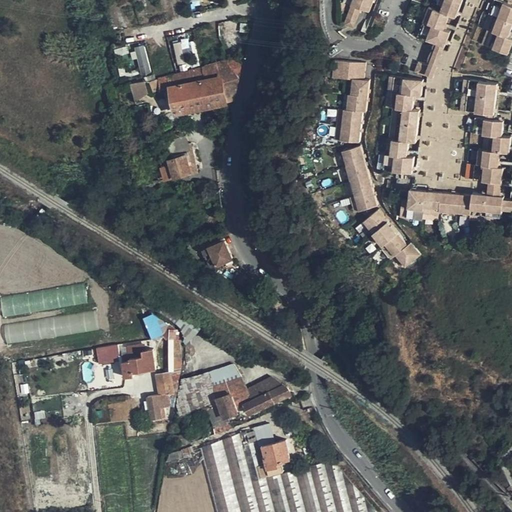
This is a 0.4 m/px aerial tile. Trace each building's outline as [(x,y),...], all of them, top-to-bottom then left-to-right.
[(356,0),(350,16),(360,19),(364,7),(371,9),(374,0),(356,0)] [(425,38),(446,45),(451,48),(456,33),(449,31),(455,17),(462,20),(469,0),(449,0),(445,13),(435,10),(425,38)] [(511,3),(502,0),(501,0),(496,14),(501,16),(496,30),(501,33),(496,47),(511,53),(511,3)] [(501,16),(496,14),(491,29),(496,30),(501,16)] [(360,19),(350,16),(347,24),(357,28),(360,19)] [(501,33),(496,30),(490,45),(496,47),(501,33)] [(146,42),(136,46),(145,72),(155,69),(146,42)] [(451,48),(446,45),(437,68),(435,76),(434,78),(440,80),(451,48)] [(243,65),(238,57),(150,81),(157,96),(158,90),(173,87),(173,86),(222,77),(227,103),(235,101),(243,65)] [(350,108),(348,107),(346,123),(345,139),(364,141),(366,109),(369,109),(372,78),(366,77),(368,60),(338,58),(337,75),(356,76),(355,92),(352,92),(350,108)] [(435,76),(437,68),(425,66),(423,74),(435,76)] [(179,112),(227,103),(222,77),(173,86),(173,87),(179,112)] [(147,79),(133,82),(137,102),(151,99),(147,79)] [(431,82),(401,80),(400,95),(399,110),(404,111),(401,143),(396,142),(395,158),(393,174),(423,177),(424,160),(414,159),(416,144),(426,145),(429,113),(422,112),(423,97),(430,98),(431,82)] [(505,84),(478,81),(476,97),(475,113),(502,116),(505,84)] [(484,135),(493,136),(500,137),(498,151),(492,151),(489,150),(488,167),(485,167),(483,181),(502,182),(511,182),(511,169),(510,169),(511,152),(511,122),(485,120),(484,135)] [(166,139),(167,143),(188,136),(187,133),(166,139)] [(165,165),(168,177),(191,171),(189,165),(193,164),(189,151),(192,151),(188,136),(167,143),(171,157),(168,158),(170,164),(165,165)] [(378,179),(367,150),(349,157),(360,186),(378,179)] [(476,177),(477,162),(468,162),(466,176),(476,177)] [(189,165),(191,171),(191,174),(199,172),(196,163),(193,164),(189,165)] [(511,197),(511,182),(502,182),(501,197),(511,197)] [(394,228),(379,186),(362,192),(377,235),(381,233),(386,248),(402,242),(397,227),(394,228)] [(511,197),(501,197),(484,195),(484,198),(421,192),(420,202),(414,201),(413,220),(434,222),(435,216),(450,217),(450,215),(482,218),(482,217),(483,210),(498,212),(511,212),(511,197)] [(210,247),(211,249),(219,265),(234,258),(225,240),(210,247)] [(219,265),(211,249),(204,252),(211,268),(219,265)] [(393,257),(401,269),(406,266),(399,253),(393,257)] [(192,322),(202,328),(207,321),(141,277),(131,292),(180,326),(184,331),(192,322)] [(190,343),(202,328),(192,322),(184,331),(185,339),(190,343)] [(134,371),(157,367),(154,352),(157,352),(156,348),(130,352),(132,360),(124,361),(126,376),(134,375),(134,371)] [(238,368),(184,385),(179,406),(182,417),(221,403),(218,397),(232,393),(239,411),(248,407),(245,403),(253,399),(247,388),(238,368)] [(162,394),(173,391),(169,372),(158,375),(162,394)] [(272,377),(247,388),(253,399),(245,403),(248,407),(251,413),(292,394),(288,387),(272,377)] [(218,397),(221,403),(225,415),(239,411),(232,393),(218,397)] [(151,419),(166,417),(165,407),(160,407),(158,394),(148,396),(151,419)] [(271,421),(254,425),(260,446),(264,445),(276,442),(271,421)] [(287,439),(276,442),(264,445),(267,454),(265,455),(268,468),(280,465),(292,463),(288,450),(289,450),(287,439)] [(179,453),(187,464),(195,459),(188,448),(179,453)] [(280,465),(268,468),(270,474),(281,471),(280,465)]
